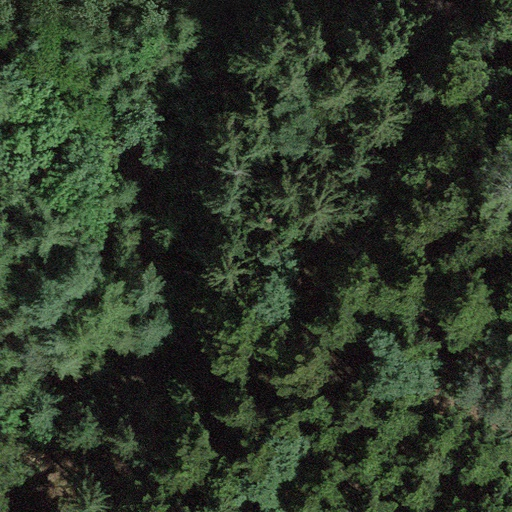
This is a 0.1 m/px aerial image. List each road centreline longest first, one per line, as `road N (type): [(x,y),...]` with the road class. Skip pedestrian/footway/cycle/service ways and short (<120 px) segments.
road 1 (track): [(164,0),(140,320),(0,459)]
road 2 (track): [(442,0),(256,0)]
